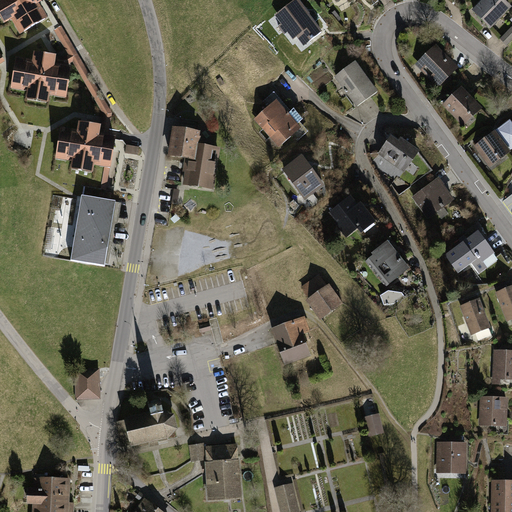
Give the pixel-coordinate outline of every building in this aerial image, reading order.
[(0,0),(1,0),(0,0),(0,15),(6,25),(11,21),(20,36),(48,19),(40,5),(47,0),(46,0),(0,0)] [(297,0),(277,15),(282,21),(276,26),(283,36),(286,33),(298,50),(321,33),(297,0)] [(511,8),(503,0),(483,0),(472,11),(492,30),(511,9),(511,8)] [(113,114),(61,26),(55,30),(69,55),(64,58),(57,57),(56,65),(66,66),(73,63),(104,115),(102,127),(101,135),(109,136),(113,114)] [(459,69),(437,45),(415,66),(437,90),(459,69)] [(33,61),(16,58),(11,90),(28,92),(26,100),(49,104),(50,96),(67,99),(72,67),(66,66),(56,65),(57,57),(34,53),(33,61)] [(355,109),(377,93),(356,64),(334,79),(355,109)] [(464,127),(483,110),(461,88),(442,106),(464,127)] [(276,101),(254,121),(280,149),(301,130),(297,125),(303,120),(294,110),(288,114),(276,101)] [(78,131),(61,128),(56,160),(72,163),(71,170),(94,174),(95,167),(105,168),(110,169),(112,170),(117,138),(109,136),(101,135),(102,127),(79,123),(78,131)] [(21,129),(19,141),(30,143),(33,131),(21,129)] [(200,133),(172,129),(167,158),(184,161),(182,173),(184,173),(182,186),(213,192),(220,149),(198,146),(200,133)] [(490,168),(511,154),(495,132),(474,148),(490,168)] [(398,142),(391,137),(378,155),(404,173),(419,152),(401,138),(398,142)] [(140,148),(127,145),(126,153),(138,156),(140,148)] [(301,157),(282,170),(304,201),(323,188),(301,157)] [(110,169),(105,168),(101,189),(106,190),(110,169)] [(439,179),(412,198),(427,220),(437,213),(442,221),(449,215),(445,207),(453,202),(439,179)] [(184,191),(174,190),(173,204),(182,206),(184,191)] [(116,203),(81,197),(70,262),(105,267),(116,203)] [(356,206),(350,198),(328,216),(336,225),(334,226),(345,240),(356,231),(360,236),(376,223),(360,203),(356,206)] [(192,218),(194,231),(206,229),(204,216),(192,218)] [(213,218),(209,230),(220,234),(225,223),(213,218)] [(477,232),(444,256),(458,274),(472,265),(478,274),(486,268),(483,264),(494,256),(477,232)] [(409,269),(388,242),(371,255),(372,257),(366,262),(386,288),(409,269)] [(318,275),(300,288),(308,299),(305,302),(320,322),(343,305),(328,285),(327,286),(318,275)] [(511,287),(496,294),(507,323),(511,321),(511,287)] [(479,300),(460,307),(471,336),(490,330),(479,300)] [(306,318),(272,330),(285,367),(313,357),(306,335),(312,333),(306,318)] [(209,324),(199,326),(201,332),(210,330),(209,324)] [(501,382),(511,381),(511,352),(494,351),(492,386),(500,387),(501,382)] [(101,400),(100,369),(75,370),(76,401),(96,400),(101,400)] [(479,426),(507,428),(508,399),(480,398),(479,426)] [(150,413),(125,420),(125,421),(116,423),(121,448),(131,446),(131,449),(169,440),(179,430),(175,416),(163,411),(161,401),(148,404),(150,413)] [(381,414),(365,418),(370,438),(384,434),(381,414)] [(437,474),(466,474),(467,444),(437,443),(437,474)] [(204,444),(189,446),(191,463),(206,461),(204,444)] [(238,445),(205,447),(207,463),(205,463),(208,503),(243,500),(241,461),(240,461),(238,445)] [(69,511),(71,481),(33,479),(33,489),(28,489),(27,506),(33,506),(32,511),(69,511)] [(491,511),(511,511),(511,481),(491,481),(491,511)] [(300,511),(293,483),(274,488),(280,511),(300,511)] [(162,511),(145,499),(135,511),(162,511)]
